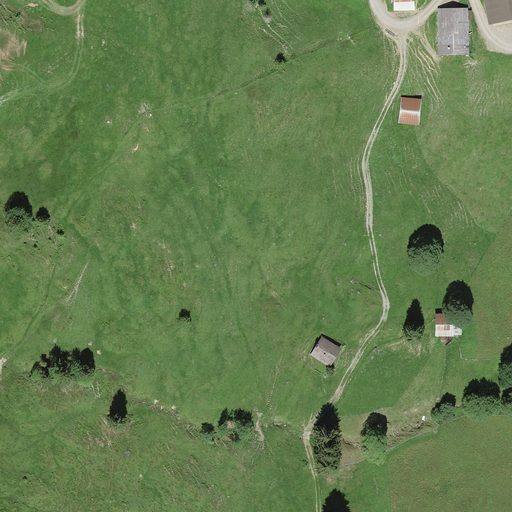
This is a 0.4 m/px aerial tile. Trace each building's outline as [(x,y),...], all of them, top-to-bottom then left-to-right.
[(392,0),(393,11),(415,10),(414,0),(392,0)] [(511,0),(484,0),(488,22),(511,17),(511,0)] [(437,7),(438,54),(469,53),(468,6),(437,7)] [(399,97),(398,123),(420,125),(421,98),(399,97)] [(434,317),(435,332),(456,332),(456,317),(434,317)] [(321,336),(310,355),(331,368),(342,348),(321,336)]
